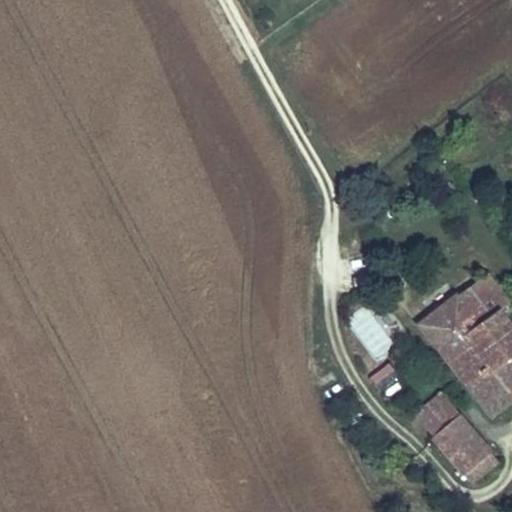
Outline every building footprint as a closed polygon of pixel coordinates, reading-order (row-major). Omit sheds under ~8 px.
[(511,342),(511,315),(508,310),(492,322),(472,294),(424,328),(455,371),(480,354),(485,361),(511,342)] [(369,310),(349,321),(370,357),(390,345),(369,310)] [(511,413),(511,342),(485,361),(480,354),(455,371),(487,416),(499,407),(506,417),(511,413)] [(467,423),(451,401),(423,423),(440,444),(467,423)] [(496,461),(467,423),(440,444),(468,482),(496,461)]
